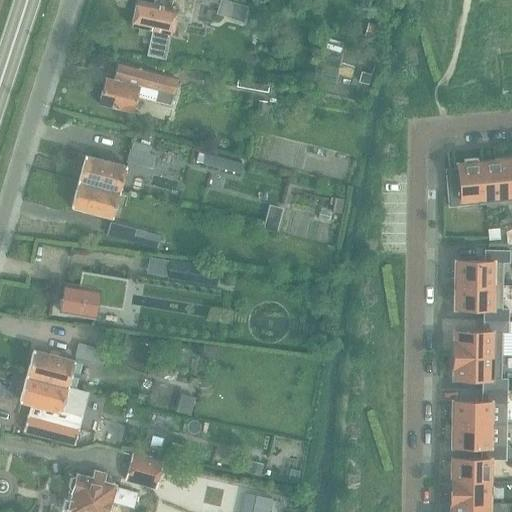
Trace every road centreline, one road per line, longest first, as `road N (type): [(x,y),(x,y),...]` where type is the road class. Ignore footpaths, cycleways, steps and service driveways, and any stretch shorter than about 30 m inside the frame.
road 1 (residential): [(412,511),(416,130),(511,121)]
road 2 (residential): [(0,241),(72,0)]
